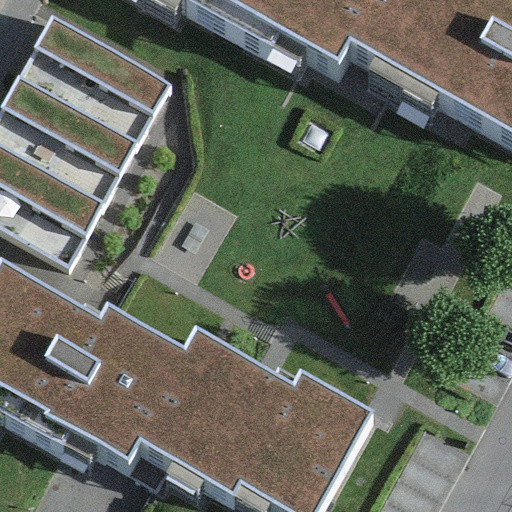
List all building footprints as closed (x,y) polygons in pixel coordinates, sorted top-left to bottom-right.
[(377,0),(133,0),(269,72),(275,59),(331,88),(341,69),(377,0)] [(511,5),(502,0),(377,0),(341,69),(511,159),(511,5)] [(53,32),(20,91),(135,155),(168,95),(53,32)] [(20,91),(0,128),(0,157),(102,214),(135,155),(20,91)] [(0,157),(0,235),(69,274),(102,214),(0,157)] [(104,331),(98,343),(0,288),(0,438),(56,469),(65,453),(120,483),(179,372),(104,331)] [(128,470),(207,511),(227,511),(231,506),(241,511),(323,511),(370,424),(289,381),(282,394),(193,347),(128,470)]
